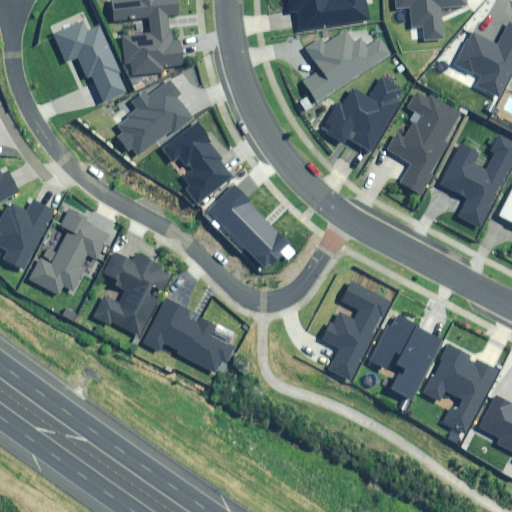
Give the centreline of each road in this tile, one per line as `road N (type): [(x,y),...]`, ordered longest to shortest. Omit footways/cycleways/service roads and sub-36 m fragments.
road 1 (residential): [(10,0),(11,56),(38,126),(111,198),(190,246),(242,294),(263,302),(293,292),(347,218)]
road 2 (residential): [(228,0),(253,111),(290,168),(347,218)]
road 3 (motorway): [(0,364),(209,511)]
road 4 (residential): [(347,218),(511,307)]
road 5 (motorway): [(131,511),(0,419)]
